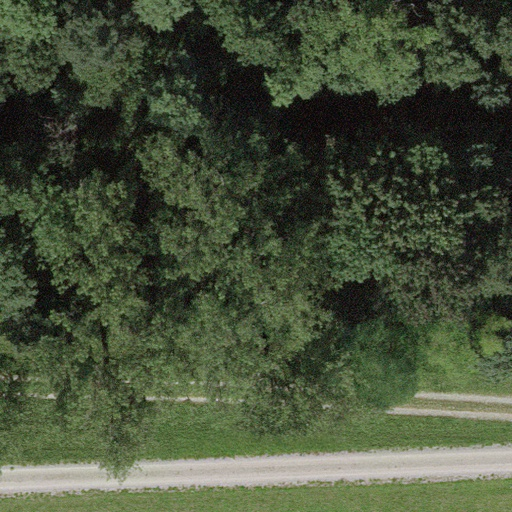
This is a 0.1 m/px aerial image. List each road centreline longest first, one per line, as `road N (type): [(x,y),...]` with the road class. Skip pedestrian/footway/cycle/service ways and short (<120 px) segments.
road 1 (track): [(0,386),(511,415)]
road 2 (track): [(0,484),(511,460)]
